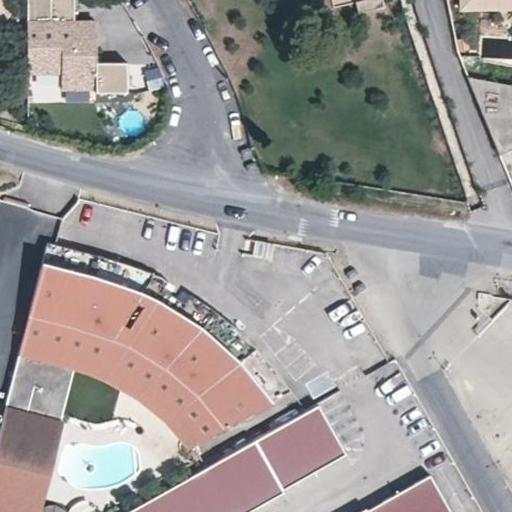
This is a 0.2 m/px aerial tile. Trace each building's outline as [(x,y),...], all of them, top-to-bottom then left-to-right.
[(74,0),(29,0),(29,75),(63,75),(63,89),(95,89),(130,90),(128,62),(97,62),(97,19),(75,18),(74,0)] [(387,6),(385,0),(357,0),(356,0),(359,13),(387,6)] [(511,85),(467,77),(479,108),(499,154),(511,150),(511,85)] [(280,416),(246,376),(207,341),(164,313),(129,298),(104,290),(41,274),(6,421),(0,419),(0,511),(44,511),(76,375),(108,387),(141,405),(167,427),(192,455),(198,463),(231,443),(280,416)] [(351,449),(323,402),(292,420),(319,467),(351,449)] [(287,486),(319,467),(292,420),(260,438),(286,483),(287,486)] [(260,438),(229,456),(256,504),(286,483),(260,438)] [(256,504),(229,456),(197,474),(218,511),(246,511),(257,506),(256,504)] [(458,511),(435,471),(404,489),(417,511),(458,511)] [(218,511),(197,474),(166,492),(177,511),(218,511)] [(417,511),(404,489),(373,507),(375,511),(417,511)] [(177,511),(166,492),(134,510),(135,511),(177,511)]
